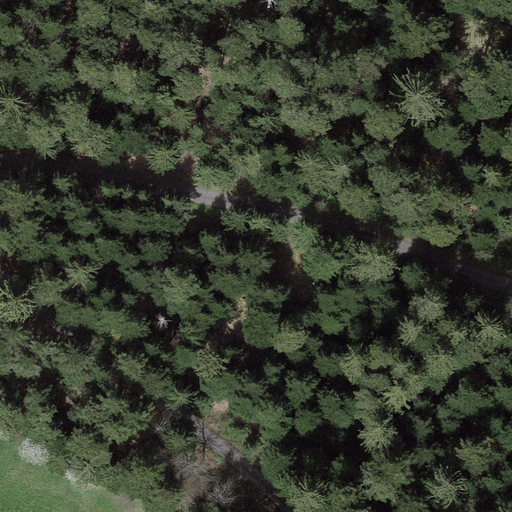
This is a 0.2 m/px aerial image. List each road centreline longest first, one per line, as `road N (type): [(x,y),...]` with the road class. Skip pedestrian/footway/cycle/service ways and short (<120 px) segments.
road 1 (track): [(8,0),(367,124),(481,158),(511,154)]
road 2 (unclassified): [(511,283),(333,226),(0,155)]
road 3 (unclassified): [(289,511),(226,450),(0,275)]
